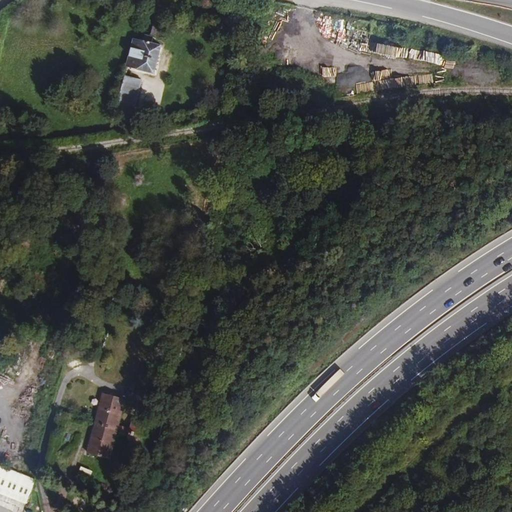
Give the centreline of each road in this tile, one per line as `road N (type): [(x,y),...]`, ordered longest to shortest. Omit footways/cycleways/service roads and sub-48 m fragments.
road 1 (trunk): [(511,251),(352,370),(213,511)]
road 2 (trunk): [(253,511),(368,395),(511,288)]
road 3 (trunk): [(381,0),(511,35)]
